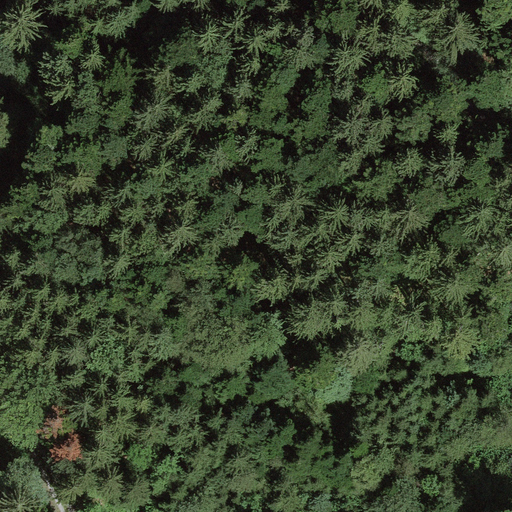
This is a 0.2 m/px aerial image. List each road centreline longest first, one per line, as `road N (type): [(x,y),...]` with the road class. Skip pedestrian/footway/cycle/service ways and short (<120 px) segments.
road 1 (track): [(511,141),(480,119),(433,64),(411,0)]
road 2 (track): [(67,511),(0,364)]
